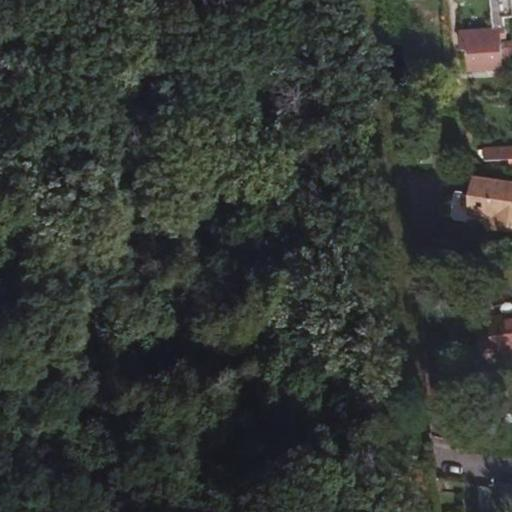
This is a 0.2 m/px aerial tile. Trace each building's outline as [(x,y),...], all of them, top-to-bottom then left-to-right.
[(484,0),(487,30),(455,32),(457,51),(463,51),(465,71),(496,68),(495,50),(495,48),(501,47),(499,20),(510,20),(508,0),(484,0)] [(511,49),(495,50),(496,68),(497,73),(511,71),(511,49)] [(511,149),(480,151),(481,162),(511,161),(511,167),(511,149)] [(511,185),(468,179),(463,215),(487,219),(486,231),(511,234),(511,185)] [(485,331),(490,359),(511,355),(511,322),(500,325),(500,328),(485,331)] [(489,511),(488,491),(473,488),(474,511),(489,511)]
